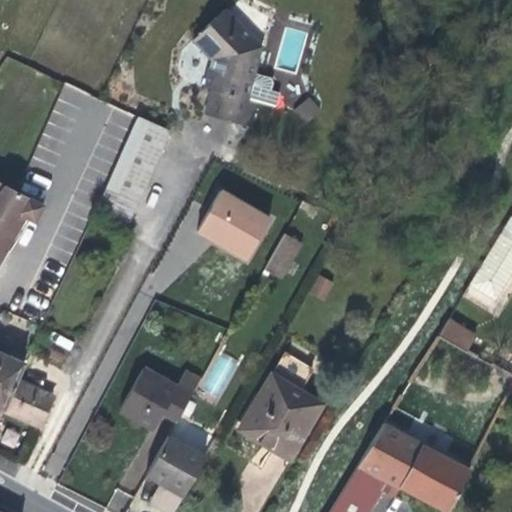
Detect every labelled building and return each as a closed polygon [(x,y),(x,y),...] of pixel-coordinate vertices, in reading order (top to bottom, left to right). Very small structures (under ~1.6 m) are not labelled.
[(253,72),(260,47),(222,9),(192,39),(211,59),(212,59),(204,86),(212,89),(205,114),(226,120),(248,126),(255,101),(274,106),(278,92),(270,90),(272,82),(269,77),(253,72)] [(305,122),(321,109),(309,96),(293,109),(305,122)] [(127,224),(168,131),(137,116),(96,210),(127,224)] [(15,191),(2,184),(0,187),(0,243),(18,213),(23,217),(34,222),(43,205),(15,191)] [(221,244),(246,258),(269,219),(219,190),(200,223),(213,230),(210,238),(220,245),(221,244)] [(18,213),(0,243),(0,256),(23,217),(18,213)] [(511,271),(511,215),(468,284),(494,300),(511,271)] [(200,223),(197,230),(204,234),(210,238),(213,230),(200,223)] [(296,240),(284,234),(264,267),(277,274),(296,240)] [(302,244),(296,240),(277,274),(282,277),(302,244)] [(323,300),(333,282),(318,275),(309,293),(323,300)] [(466,352),(476,334),(447,319),(436,336),(466,352)] [(40,339),(35,351),(61,364),(67,353),(40,339)] [(201,391),(225,397),(234,358),(211,352),(201,391)] [(271,374),(299,391),(313,369),(284,352),(271,374)] [(0,408),(3,410),(17,380),(24,364),(0,353),(0,408)] [(142,368),(119,408),(138,419),(153,427),(161,413),(164,408),(178,416),(200,378),(185,369),(175,386),(142,368)] [(299,391),(271,374),(242,423),(273,442),(270,446),(288,457),(320,404),(299,391)] [(17,380),(3,410),(20,418),(39,426),(52,396),(17,380)] [(161,413),(175,421),(178,416),(164,408),(161,413)] [(273,442),(242,423),(239,427),(255,437),(270,446),(273,442)] [(398,485),(400,486),(421,445),(422,444),(384,425),(359,465),(398,485)] [(154,506),(164,511),(173,511),(204,457),(167,436),(145,474),(159,482),(165,485),(154,506)] [(469,470),(421,445),(400,486),(447,511),(469,470)] [(398,485),(359,465),(329,511),(366,511),(381,488),(386,491),(393,494),(398,485)] [(165,485),(159,482),(154,492),(148,503),(154,506),(165,485)]
